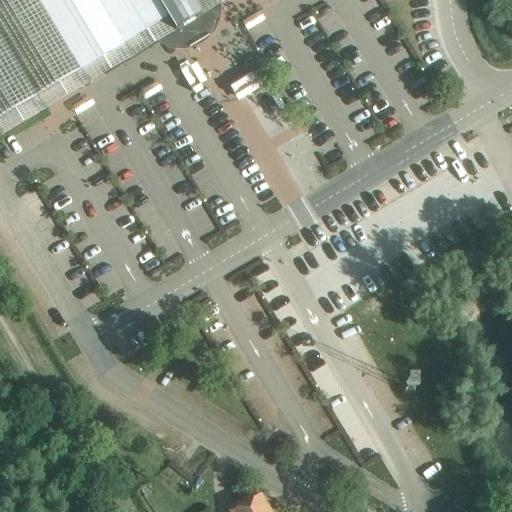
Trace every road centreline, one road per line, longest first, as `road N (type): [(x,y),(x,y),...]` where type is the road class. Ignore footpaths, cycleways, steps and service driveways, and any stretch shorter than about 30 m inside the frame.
road 1 (unclassified): [(511,90),(88,344)]
road 2 (unclassified): [(315,511),(106,374),(88,344)]
